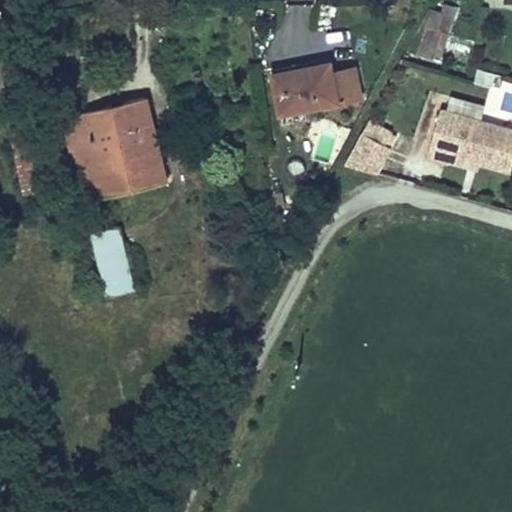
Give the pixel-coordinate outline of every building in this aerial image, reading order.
[(431,11),(426,28),(434,30),(436,31),(437,29),(440,18),(440,16),(441,15),(431,11)] [(434,30),(426,28),(421,41),(437,46),(438,45),(447,19),(440,16),(440,18),(437,29),(436,31),(434,30)] [(0,86),(2,97),(10,131),(34,126),(26,88),(19,58),(0,62),(0,86)] [(295,73),(272,78),(280,116),(301,111),(361,99),(355,68),(333,72),(330,63),(295,69),(295,73)] [(145,98),(63,118),(76,172),(84,203),(166,183),(152,125),(145,98)] [(509,171),(511,160),(511,129),(479,121),(445,112),(439,110),(426,156),(443,160),(445,153),(478,162),(509,171)] [(391,135),(367,123),(345,165),(376,173),(389,149),(384,146),(391,135)] [(34,126),(10,131),(27,204),(51,199),(34,126)] [(478,162),(445,153),(443,160),(477,170),(478,162)] [(92,237),(104,286),(131,279),(118,231),(92,237)] [(131,279),(104,286),(107,297),(129,291),(134,290),(131,279)]
